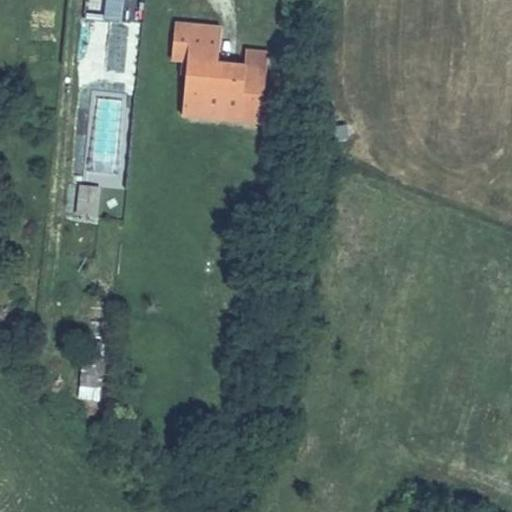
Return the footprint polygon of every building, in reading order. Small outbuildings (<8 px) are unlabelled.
[(255,117),(262,64),(240,61),(213,57),(217,26),(169,19),(165,53),(181,54),(175,108),(255,117)] [(104,67),(118,70),(128,24),(114,21),(104,67)] [(240,61),(262,64),(264,49),(242,46),(240,61)] [(127,174),(129,136),(119,136),(121,100),(95,99),(91,172),(127,174)] [(78,185),(76,215),(98,216),(100,187),(78,185)] [(81,358),(79,399),(100,400),(102,359),(81,358)]
